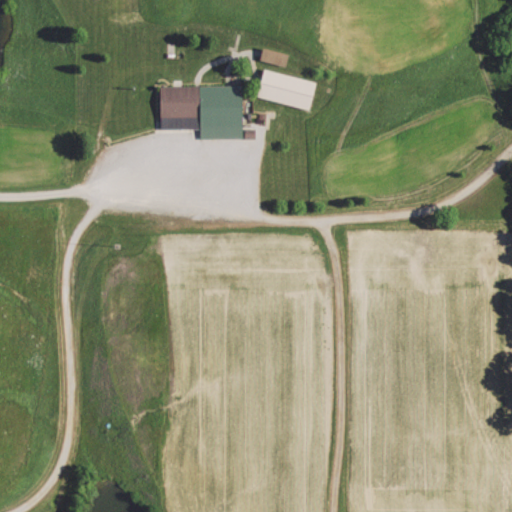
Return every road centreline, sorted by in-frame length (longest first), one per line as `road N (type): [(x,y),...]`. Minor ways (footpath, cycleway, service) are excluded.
road 1 (residential): [(511,148),(431,209),(393,217),(278,220),(111,191)]
road 2 (residential): [(16,511),(52,484),(64,458),(72,386),(68,257),(111,191)]
road 3 (track): [(332,511),(344,432),(340,260),(328,221)]
